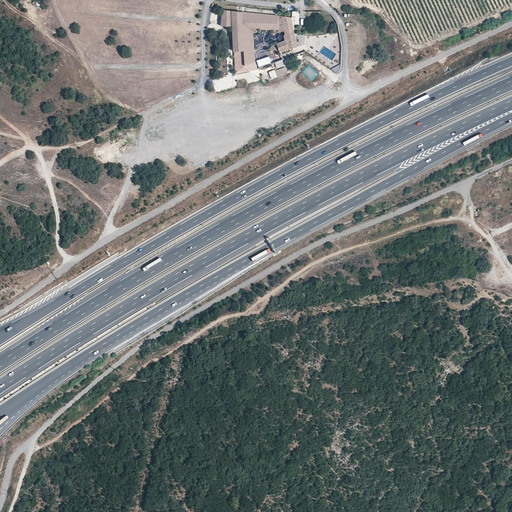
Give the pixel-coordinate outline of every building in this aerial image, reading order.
[(256,60),(253,30),(279,30),(279,32),(285,31),(286,35),(285,35),(286,41),(271,47),(270,50),(271,52),(275,50),(276,53),(277,54),(289,49),(297,48),(291,17),(263,15),(223,10),(221,27),(233,28),(236,74),(257,69),(256,60)] [(257,60),(259,67),(271,64),(270,57),(257,60)] [(340,66),(340,64),(331,69),(336,72),(337,72),(339,71),(340,69),(340,66)] [(310,65),(302,72),(311,82),(319,74),(310,65)] [(285,67),(275,71),(278,77),(287,73),(285,67)] [(261,74),(264,81),(275,77),(273,70),(261,74)] [(374,197),(383,191),(381,188),(373,194),(374,197)]
